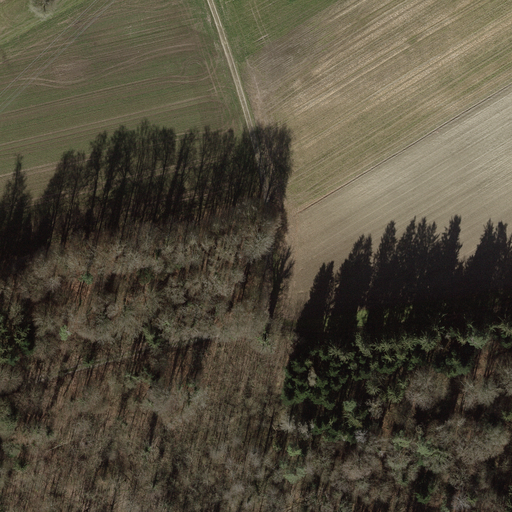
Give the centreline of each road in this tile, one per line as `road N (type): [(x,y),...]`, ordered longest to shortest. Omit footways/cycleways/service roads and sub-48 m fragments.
road 1 (track): [(511,307),(326,331),(272,327),(263,307),(272,204),(265,182)]
road 2 (track): [(0,391),(166,344),(272,327)]
road 3 (track): [(209,0),(265,182)]
